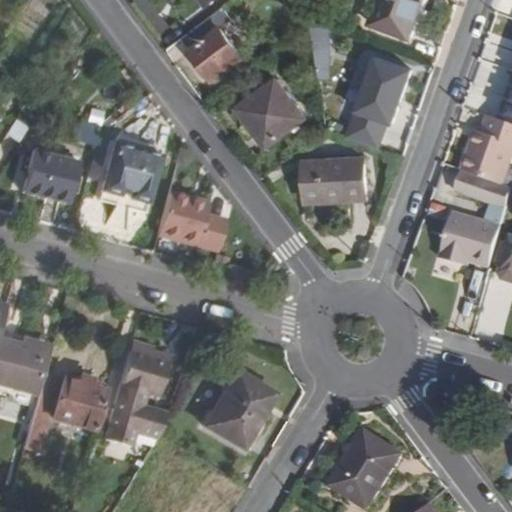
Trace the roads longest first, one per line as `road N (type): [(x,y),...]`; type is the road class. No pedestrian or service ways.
road 1 (residential): [(101,0),(333,310)]
road 2 (residential): [(0,242),(321,328)]
road 3 (residential): [(374,301),(481,0)]
road 4 (residential): [(387,371),(492,511)]
road 5 (residential): [(257,511),(338,374)]
